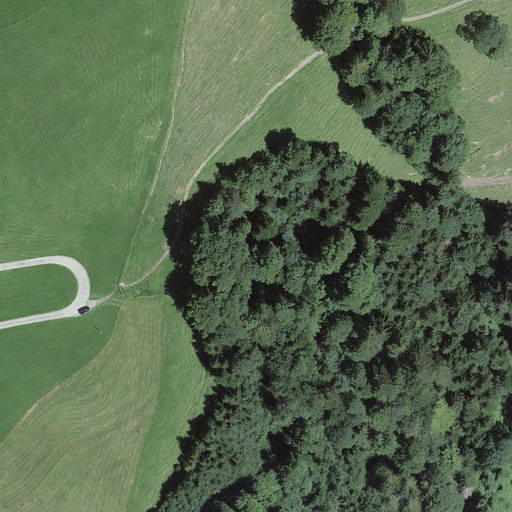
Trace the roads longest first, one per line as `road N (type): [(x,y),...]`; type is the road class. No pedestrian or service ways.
road 1 (track): [(216,511),(272,463),(310,375),(330,265),(418,192),(511,177)]
road 2 (unclassified): [(0,266),(64,261),(84,287),(71,309),(0,325)]
